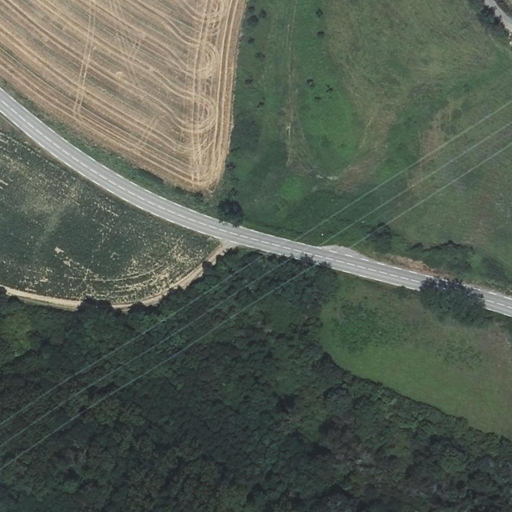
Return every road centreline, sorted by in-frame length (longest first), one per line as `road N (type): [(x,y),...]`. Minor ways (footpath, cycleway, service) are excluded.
road 1 (secondary): [(0,97),(57,147),(178,214),(511,307)]
road 2 (track): [(0,286),(101,307),(146,303),(200,272),(234,234)]
